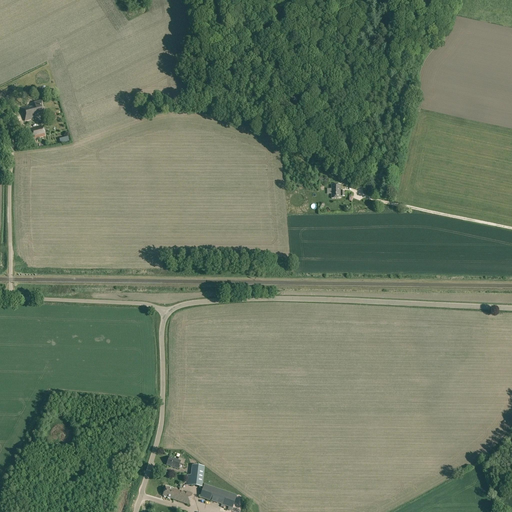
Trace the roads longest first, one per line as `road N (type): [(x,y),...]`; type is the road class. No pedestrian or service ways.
road 1 (unclassified): [(167,314),(182,304),(253,299),(511,307)]
road 2 (unclassified): [(167,314),(139,303),(11,297),(12,145),(0,112)]
road 3 (unclassified): [(136,511),(162,423),(167,314)]
road 4 (track): [(344,186),(511,228)]
